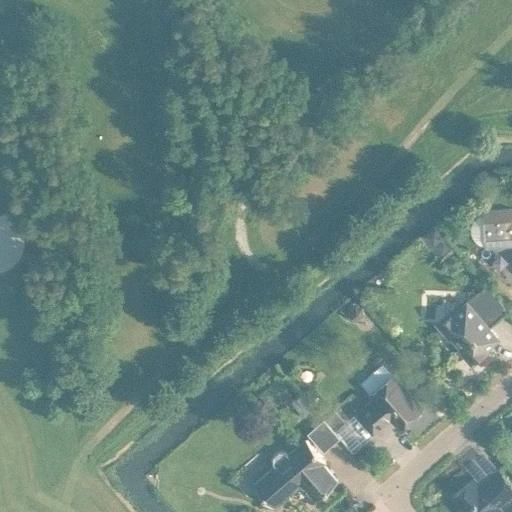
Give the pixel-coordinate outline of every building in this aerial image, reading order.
[(511,221),(491,223),(491,225),(488,226),(486,227),(484,228),(482,231),(481,233),(480,236),(479,239),(480,242),(480,245),(481,248),(483,250),(484,252),(486,254),(488,255),(490,255),(493,255),(493,258),(511,256),(511,221)] [(442,257),(443,256),(452,248),(453,248),(443,237),(433,247),(442,257)] [(443,256),(451,266),(461,258),(452,248),(443,256)] [(496,362),(494,360),(506,349),(491,332),(501,322),(486,304),(465,322),(463,319),(445,335),(457,349),(460,347),(470,358),(467,360),(481,375),(496,362)] [(368,330),(366,333),(366,337),(369,341),(373,342),(377,342),(380,339),(381,336),(381,332),(378,328),(375,327),(371,327),(368,330)] [(378,405),(383,410),(365,425),(381,444),(395,432),(393,431),(397,427),(407,439),(430,419),(402,385),(378,405)] [(299,414),(312,428),(322,420),(309,405),(299,414)] [(342,422),(333,431),(345,445),(355,437),(342,422)] [(346,492),(326,469),(329,466),(315,450),(297,466),(294,462),(288,462),(282,467),(282,473),(284,476),(262,496),(275,511),(279,511),(305,489),(324,511),(346,492)] [(495,492),(496,493),(489,499),(482,490),(461,508),(464,511),(511,511),(511,487),(507,482),(495,492)]
